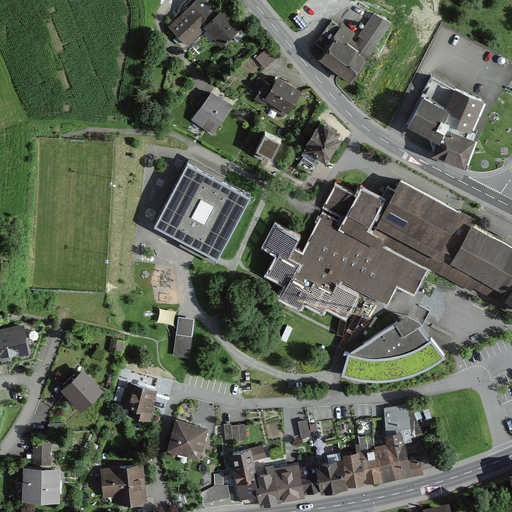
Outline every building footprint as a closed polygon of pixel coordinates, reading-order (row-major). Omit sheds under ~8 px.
[(224,13),(211,0),(198,0),(172,26),(191,45),(210,26),(228,44),(247,25),(229,8),(224,13)] [(278,0),(278,1),(303,23),(321,1),(319,0),(278,0)] [(404,0),(378,0),(400,10),(404,0)] [(390,27),(372,15),(358,36),(334,20),(319,44),(328,50),(322,58),(354,80),(390,27)] [(275,57),(266,46),(257,53),(266,64),(275,57)] [(290,112),(303,90),(279,75),(274,83),(259,74),(250,89),(290,112)] [(490,102),(432,77),(410,129),(443,143),(438,156),(468,169),(479,143),(473,141),(490,102)] [(235,105),(214,89),(193,118),(214,134),(235,105)] [(347,135),(322,121),(306,147),(331,161),(347,135)] [(256,151),(276,159),(282,142),(263,135),(256,151)] [(187,159),(154,224),(182,238),(179,243),(215,262),(251,192),(187,159)] [(296,235),(277,225),(267,244),(282,252),(272,271),(289,280),(281,295),(298,303),(301,296),(320,306),(323,301),(344,312),(359,283),(385,297),(393,282),(413,292),(429,261),(505,301),(507,297),(511,299),(511,244),(473,224),(475,219),(399,179),(393,191),(384,187),(380,197),(362,187),(357,195),(338,185),(327,206),(342,214),(338,223),(325,216),(301,261),(287,253),(296,235)] [(427,318),(430,311),(421,307),(418,314),(427,318)] [(415,313),(355,352),(349,373),(378,378),(407,375),(429,368),(449,356),(427,324),(415,313)] [(194,317),(179,315),(174,354),(189,356),(194,317)] [(23,323),(0,328),(0,356),(30,350),(23,323)] [(129,340),(116,338),(114,350),(126,352),(129,340)] [(109,390),(89,368),(68,387),(88,409),(109,390)] [(160,391),(133,384),(128,404),(134,405),(132,413),(153,418),(160,391)] [(211,426),(179,418),(172,449),(203,457),(211,426)] [(309,419),(300,420),(301,437),(311,436),(309,419)] [(225,423),(226,440),(248,439),(247,422),(225,423)] [(387,434),(389,445),(396,475),(422,469),(419,456),(408,458),(401,431),(387,434)] [(52,440),(36,440),(36,459),(53,459),(52,440)] [(389,445),(376,448),(382,475),(383,478),(396,475),(389,445)] [(232,453),(236,468),(254,463),(253,457),(264,454),(262,446),(232,453)] [(360,452),(366,479),(382,475),(376,448),(360,452)] [(347,483),(366,479),(360,452),(341,456),(347,483)] [(341,456),(318,462),(323,486),(323,488),(347,483),(341,456)] [(304,490),(298,466),(297,462),(274,468),(275,470),(281,498),(304,493),(304,490)] [(304,490),(323,486),(318,462),(298,466),(304,490)] [(236,468),(238,478),(257,474),(254,463),(236,468)] [(66,467),(29,467),(30,500),(66,499),(66,467)] [(145,467),(106,471),(109,493),(117,492),(118,502),(148,499),(145,467)] [(263,502),(281,498),(275,470),(257,474),(263,502)] [(263,502),(257,474),(238,478),(243,501),(263,502)]
